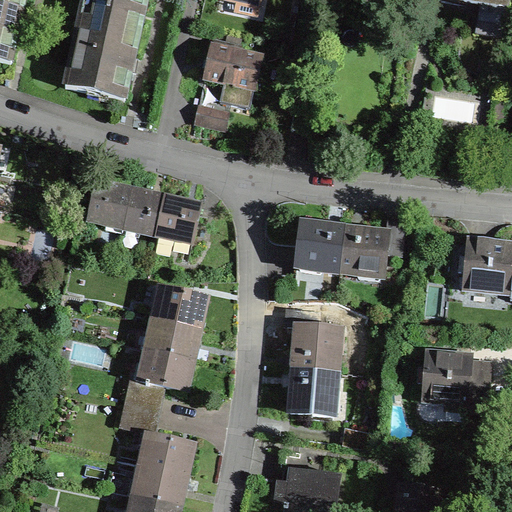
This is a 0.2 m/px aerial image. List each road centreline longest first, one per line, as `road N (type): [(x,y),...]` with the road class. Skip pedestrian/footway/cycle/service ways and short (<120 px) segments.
road 1 (residential): [(227,511),(245,447),(242,178)]
road 2 (residential): [(242,178),(511,206)]
road 3 (residential): [(0,106),(161,154)]
road 4 (unclassified): [(161,154),(193,0)]
